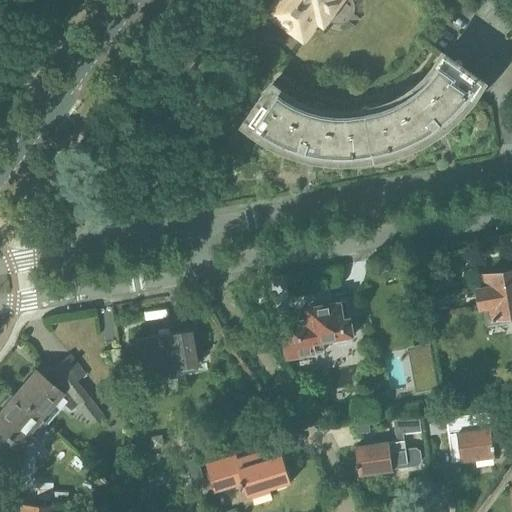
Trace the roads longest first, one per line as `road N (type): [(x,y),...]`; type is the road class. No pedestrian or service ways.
road 1 (residential): [(511,166),(0,265)]
road 2 (residential): [(0,307),(511,213)]
road 3 (residential): [(0,180),(135,0)]
